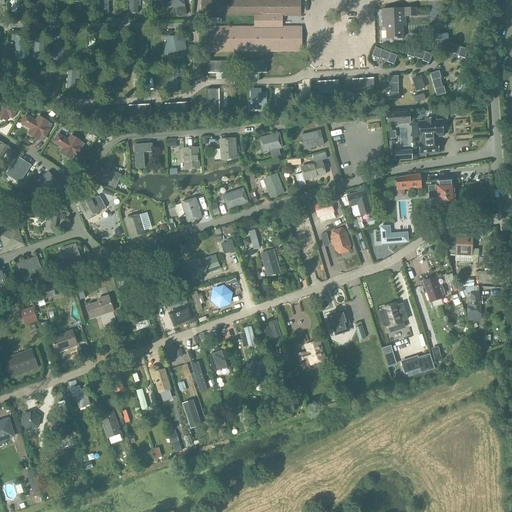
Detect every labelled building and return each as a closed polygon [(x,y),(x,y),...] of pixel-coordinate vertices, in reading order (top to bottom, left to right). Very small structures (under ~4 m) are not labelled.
[(40,0),(30,0),(32,19),(41,19),(40,0)] [(101,0),(102,14),(108,14),(108,0),(112,0),(111,0),(101,0)] [(184,6),(183,0),(162,0),(164,10),(178,7),(178,9),(176,9),(177,18),(186,16),(185,8),(184,8),(184,6)] [(301,16),(300,0),(201,0),(202,16),(254,16),(254,27),(206,27),(205,52),(302,52),(302,27),(282,27),(282,16),(301,16)] [(405,26),(405,16),(416,16),(416,8),(382,10),(383,27),(386,27),(386,39),(403,38),(402,26),(405,26)] [(187,34),(177,36),(176,52),(186,50),(185,42),(188,41),(187,34)] [(134,38),(135,35),(129,35),(128,55),(134,55),(134,41),(137,41),(137,38),(134,38)] [(176,52),(177,36),(167,38),(168,44),(164,45),(166,54),(176,52)] [(25,61),(25,37),(16,37),(15,60),(25,61)] [(43,61),(44,38),(35,38),(35,60),(43,61)] [(63,61),(63,38),(54,38),(54,60),(63,61)] [(446,43),(443,52),(449,54),(450,52),(458,55),(458,57),(465,59),(468,50),(446,43)] [(429,64),(432,55),(410,47),(407,56),(414,58),(414,57),(423,60),(422,61),(429,64)] [(394,65),(397,56),(375,48),(372,57),(378,59),(379,58),(388,61),(387,63),(394,65)] [(170,70),(170,93),(178,93),(178,70),(170,70)] [(466,95),(473,73),(464,70),(458,93),(466,95)] [(440,79),(441,78),(439,72),(430,74),(436,97),(446,94),(444,87),(442,88),(440,79)] [(390,93),(389,93),(389,100),(398,100),(398,77),(389,77),(389,84),(390,84),(390,93)] [(261,91),(252,91),(252,111),(266,111),(266,96),(261,96),(261,91)] [(0,99),(0,118),(6,122),(9,117),(13,119),(18,110),(14,108),(17,104),(6,97),(4,102),(0,99)] [(409,112),(387,114),(388,125),(410,123),(409,112)] [(38,116),(36,120),(25,114),(20,124),(30,130),(27,134),(38,141),(41,137),(45,139),(51,129),(47,127),(49,123),(38,116)] [(444,136),(442,121),(435,121),(435,118),(425,119),(425,122),(419,122),(420,138),(421,138),(421,144),(419,144),(419,154),(439,153),(439,142),(436,143),(436,137),(444,136)] [(321,131),(300,136),(303,150),(324,145),(321,131)] [(279,133),(258,139),(262,154),(283,149),(279,133)] [(70,135),(68,139),(58,134),(52,144),(62,149),(60,154),(71,160),(73,156),(78,158),(83,149),(79,147),(82,142),(70,135)] [(220,150),(214,150),(215,160),(221,159),(221,161),(237,160),(235,139),(219,140),(220,150)] [(143,153),(153,152),(152,144),(134,145),(136,169),(145,169),(143,153)] [(183,149),(185,171),(201,169),(199,147),(183,149)] [(395,152),(395,161),(412,159),(412,151),(395,152)] [(18,157),(6,175),(20,184),(32,166),(18,157)] [(323,161),(301,167),(305,181),(327,176),(323,161)] [(96,181),(116,189),(121,176),(102,167),(96,181)] [(49,199),(62,190),(49,172),(36,181),(49,199)] [(473,185),(472,174),(457,176),(458,186),(473,185)] [(263,181),(271,199),(285,193),(278,175),(263,181)] [(420,175),(396,179),(397,188),(407,187),(407,189),(418,188),(418,184),(420,183),(420,175)] [(438,185),(436,186),(437,208),(439,208),(440,210),(444,210),(445,208),(455,207),(453,184),(453,179),(437,180),(438,185)] [(372,213),(366,187),(356,189),(357,193),(347,196),(350,208),(358,206),(360,216),(372,213)] [(243,189),(223,196),(228,211),(248,204),(243,189)] [(396,191),(397,198),(422,197),(422,190),(396,191)] [(91,195),(77,202),(87,221),(101,214),(101,213),(106,210),(102,203),(97,206),(91,195)] [(202,219),(196,199),(181,204),(182,205),(176,207),(180,219),(185,217),(188,224),(202,219)] [(330,200),(313,205),(317,217),(334,212),(330,200)] [(31,219),(46,221),(44,233),(54,235),(58,213),(33,209),(31,219)] [(139,215),(124,219),(130,240),(146,236),(139,215)] [(380,232),(375,232),(376,243),(381,242),(381,245),(408,243),(408,233),(390,234),(390,226),(380,227),(380,232)] [(0,235),(0,236),(6,252),(24,245),(18,228),(0,235)] [(341,230),(333,232),(332,237),(336,249),(340,252),(348,250),(349,245),(345,233),(341,230)] [(472,235),(457,234),(456,235),(450,235),(449,250),(456,251),(456,255),(472,256),(472,235)] [(60,249),(64,263),(80,258),(76,244),(60,249)] [(267,277),(281,273),(274,250),(260,253),(267,277)] [(215,255),(200,261),(202,267),(195,269),(198,276),(204,274),(205,275),(221,270),(215,255)] [(323,263),(327,276),(352,268),(348,255),(323,263)] [(22,278),(42,271),(37,257),(17,264),(22,278)] [(0,268),(0,285),(10,282),(5,267),(0,268)] [(478,269),(478,278),(487,277),(487,269),(478,269)] [(80,285),(87,283),(85,276),(78,279),(80,285)] [(122,280),(122,277),(117,279),(121,291),(130,288),(127,278),(122,280)] [(436,277),(423,281),(430,303),(443,299),(436,277)] [(52,284),(31,292),(35,303),(50,298),(50,299),(56,297),(52,284)] [(210,300),(220,308),(231,304),(233,292),(224,284),(212,288),(212,289),(210,300)] [(155,294),(157,300),(175,291),(172,285),(155,294)] [(383,290),(384,295),(379,296),(381,307),(396,304),(392,287),(383,290)] [(465,289),(459,291),(459,292),(462,298),(468,296),(465,291),(465,289)] [(471,304),(470,304),(467,307),(468,315),(481,314),(479,292),(470,293),(471,304)] [(114,312),(109,295),(97,299),(98,302),(85,306),(90,320),(114,312)] [(391,332),(404,328),(402,321),(407,320),(402,304),(397,306),(397,304),(383,308),(384,310),(381,311),(380,313),(383,325),(385,326),(389,325),(391,332)] [(186,312),(184,307),(168,313),(174,327),(193,319),(190,312),(187,313),(186,312)] [(33,308),(20,312),(25,326),(37,322),(33,308)] [(335,336),(344,333),(349,331),(347,325),(349,324),(345,310),(338,312),(337,310),(337,312),(334,313),(333,311),(334,314),(327,316),(331,330),(333,329),(335,336)] [(148,319),(134,324),(130,326),(133,332),(150,326),(148,319)] [(249,348),(256,346),(251,327),(244,329),(245,333),(240,334),(244,348),(248,346),(249,348)] [(78,346),(72,330),(50,338),(55,354),(78,346)] [(264,336),(267,347),(272,346),(268,335),(264,336)] [(410,347),(420,344),(419,337),(414,338),(415,340),(408,342),(410,347)] [(304,346),(306,351),(298,354),(300,361),(308,359),(310,364),(326,360),(320,341),(304,346)] [(55,356),(58,362),(77,354),(74,348),(55,356)] [(11,379),(38,369),(31,350),(4,359),(11,379)] [(224,351),(210,355),(215,372),(229,367),(224,351)] [(387,367),(396,364),(392,356),(384,359),(387,367)] [(405,375),(421,370),(417,357),(401,363),(405,375)] [(250,365),(251,369),(250,370),(257,388),(258,387),(259,392),(267,389),(265,385),(273,382),(265,360),(261,361),(263,365),(259,367),(257,362),(250,365)] [(200,393),(207,391),(198,363),(191,365),(194,374),(191,374),(193,382),(196,381),(200,393)] [(116,393),(124,390),(118,370),(109,373),(116,393)] [(166,370),(153,374),(159,394),(172,390),(166,370)] [(74,386),(77,385),(76,381),(68,383),(70,389),(72,398),(75,397),(79,409),(90,406),(85,389),(81,390),(80,386),(75,388),(74,386)] [(142,419),(148,417),(143,397),(137,398),(142,419)] [(193,401),(182,404),(190,429),(201,426),(193,401)] [(23,414),(21,424),(29,431),(38,427),(40,417),(32,411),(23,414)] [(120,435),(121,434),(113,411),(99,416),(107,439),(108,439),(110,445),(122,441),(120,435)] [(53,425),(51,435),(59,442),(69,438),(71,428),(63,422),(53,425)] [(0,440),(14,436),(10,424),(0,427),(0,440)]
